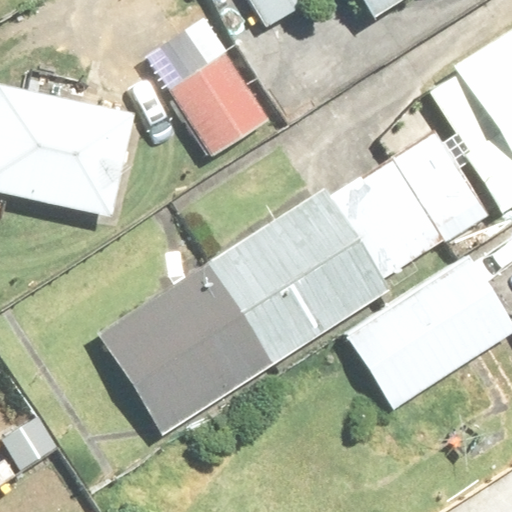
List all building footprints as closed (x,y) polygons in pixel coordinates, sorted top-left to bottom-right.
[(244,0),(263,30),(311,0),(244,0)] [(356,0),(373,25),(410,0),(356,0)] [(161,439),(511,203),(511,23),(446,68),(453,78),(426,96),(441,119),(328,195),(323,187),(95,340),(161,439)] [(224,51),(164,88),(209,161),(269,124),(224,51)] [(130,114),(0,89),(0,196),(111,217),(130,114)] [(471,259),(344,335),(391,412),(511,338),(511,301),(501,308),(471,259)]
